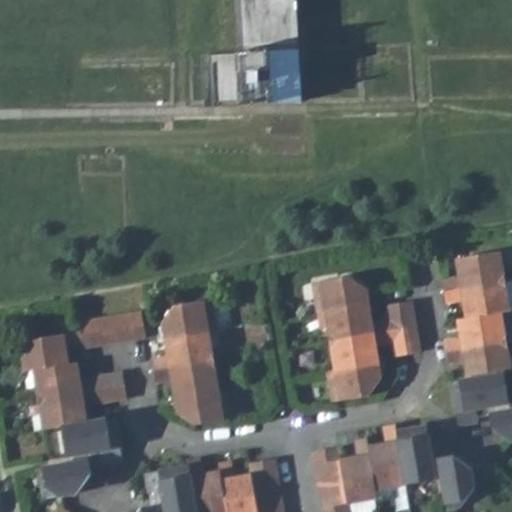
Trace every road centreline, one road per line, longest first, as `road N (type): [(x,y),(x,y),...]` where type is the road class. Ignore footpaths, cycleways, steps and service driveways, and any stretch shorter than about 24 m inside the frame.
road 1 (residential): [(287,433),(192,448),(157,430)]
road 2 (residential): [(423,267),(434,351),(407,392)]
road 3 (residential): [(407,392),(393,412),(287,433)]
road 4 (residential): [(407,392),(511,470)]
road 5 (residential): [(157,430),(142,416),(131,358),(84,366)]
